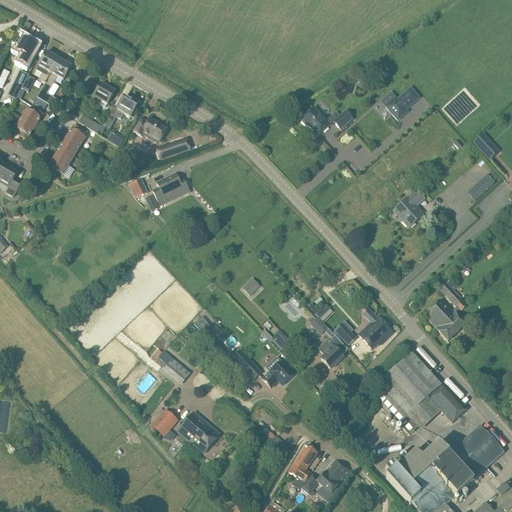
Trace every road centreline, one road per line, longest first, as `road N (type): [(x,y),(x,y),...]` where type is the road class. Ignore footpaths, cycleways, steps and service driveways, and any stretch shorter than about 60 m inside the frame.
road 1 (tertiary): [(411,327),(241,145),(97,53)]
road 2 (unknown): [(390,304),(511,185)]
road 3 (residential): [(0,141),(21,153),(39,149),(97,53)]
road 4 (tertiary): [(511,440),(411,327)]
road 5 (unclassified): [(326,443),(355,392),(411,327)]
